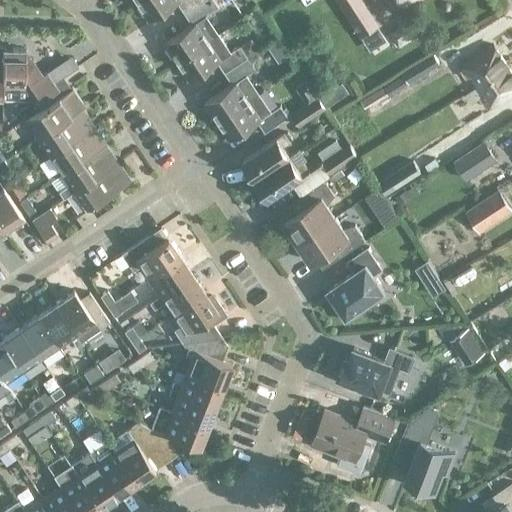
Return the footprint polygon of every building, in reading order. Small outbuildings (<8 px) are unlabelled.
[(184,13),(202,0),(138,0),(136,2),(148,20),(176,1),(184,13)] [(176,61),(218,33),(206,15),(218,7),(213,0),(202,0),(184,13),(191,24),(163,43),(176,61)] [(337,0),(360,36),(374,27),(356,0),(337,0)] [(419,34),(410,19),(388,33),(398,48),(419,34)] [(224,73),(247,57),(239,45),(230,51),(218,33),(176,61),(188,80),(216,61),(224,73)] [(476,86),(507,66),(493,44),(462,64),(476,86)] [(31,98),(53,83),(45,72),(41,75),(24,74),(24,48),(2,48),(2,86),(2,98),(31,98)] [(92,48),(71,62),(79,74),(100,60),(92,48)] [(432,53),(402,71),(403,74),(383,86),(383,85),(361,99),(366,107),(397,88),(400,91),(417,81),(416,78),(439,64),(432,53)] [(247,57),(224,73),(232,84),(204,103),(216,121),(248,100),(236,82),(255,69),(247,57)] [(511,73),(507,66),(476,86),(490,108),(511,93),(511,73)] [(36,138),(80,108),(67,90),(61,94),(53,83),(31,98),(38,109),(23,119),(36,138)] [(283,106),(299,96),(293,86),(277,95),(283,106)] [(248,100),(216,121),(229,140),(257,121),(264,132),(287,117),(279,105),(271,110),(259,92),(248,100)] [(298,125),(324,108),(317,97),(291,115),(298,125)] [(48,156),(92,126),(80,108),(36,138),(48,156)] [(60,174),(104,144),(92,126),(48,156),(60,174)] [(255,179),(289,156),(282,147),(290,142),(283,132),(242,160),(255,179)] [(337,141),(317,154),(329,173),(356,155),(349,145),(342,149),(337,141)] [(466,179),(496,159),(484,141),(454,160),(466,179)] [(72,191),(116,162),(104,144),(60,174),(72,191)] [(289,156),(255,179),(268,198),(309,170),(303,161),(295,166),(289,156)] [(425,165),(429,171),(439,165),(435,158),(425,165)] [(379,181),(386,193),(421,172),(413,159),(379,181)] [(3,160),(0,161),(0,173),(5,180),(13,175),(3,160)] [(116,162),(72,191),(85,210),(128,180),(116,162)] [(468,180),(472,190),(505,176),(501,166),(468,180)] [(344,174),(341,169),(332,174),(335,180),(344,174)] [(16,198),(25,192),(15,178),(7,184),(16,198)] [(293,244),(336,215),(328,203),(334,195),(324,180),(298,197),(305,207),(284,221),(289,229),(286,233),(293,244)] [(364,195),(371,207),(385,197),(378,187),(364,195)] [(0,224),(5,232),(24,220),(2,188),(0,189),(0,224)] [(478,231),(511,209),(498,188),(465,210),(478,231)] [(404,191),(395,196),(400,204),(409,198),(404,191)] [(28,214),(34,210),(25,197),(19,201),(28,214)] [(49,207),(31,219),(46,241),(57,234),(49,222),(55,217),(49,207)] [(336,215),(293,244),(300,254),(305,253),(310,261),(332,247),(338,257),(364,239),(354,224),(344,227),(336,215)] [(147,278),(179,256),(160,227),(120,254),(132,271),(139,266),(147,278)] [(104,241),(91,253),(102,267),(116,255),(104,241)] [(383,289),(372,274),(380,268),(366,247),(347,261),(353,271),(327,288),(338,304),(334,306),(344,321),(356,313),(353,309),(383,289)] [(179,256),(147,278),(159,296),(191,274),(179,256)] [(191,274),(159,296),(149,303),(153,308),(163,302),(171,314),(203,292),(191,274)] [(54,302),(80,341),(108,322),(88,292),(78,299),(73,290),(54,302)] [(106,306),(114,301),(106,290),(99,295),(106,306)] [(213,296),(208,300),(203,292),(171,314),(179,326),(173,330),(181,342),(221,337),(211,323),(225,314),(213,296)] [(114,301),(106,306),(113,316),(121,311),(114,301)] [(36,314),(58,346),(70,338),(77,347),(82,344),(80,341),(54,302),(36,314)] [(40,358),(58,346),(36,314),(18,326),(40,358)] [(22,370),(40,358),(18,326),(0,339),(22,370)] [(130,341),(138,336),(131,326),(123,331),(130,341)] [(469,328),(450,339),(465,364),(484,353),(469,328)] [(138,336),(130,341),(137,352),(145,347),(138,336)] [(226,345),(221,337),(181,342),(184,346),(188,348),(185,355),(191,357),(186,371),(222,385),(230,364),(220,360),(226,345)] [(5,382),(22,370),(0,339),(0,338),(0,376),(8,389),(9,389),(5,382)] [(388,395),(399,366),(408,370),(413,356),(389,347),(384,359),(353,347),(348,358),(344,357),(337,376),(341,377),(340,381),(354,387),(356,383),(388,395)] [(147,351),(137,358),(142,365),(143,364),(152,358),(147,351)] [(142,365),(137,358),(126,365),(131,372),(142,365)] [(152,358),(143,364),(146,369),(155,362),(152,358)] [(83,372),(89,382),(102,373),(96,363),(83,372)] [(214,405),(222,385),(186,371),(181,383),(173,380),(170,388),(214,405)] [(104,380),(108,387),(119,381),(114,373),(104,380)] [(0,394),(3,393),(7,399),(13,395),(8,389),(0,376),(0,394)] [(108,387),(104,380),(93,387),(98,394),(108,387)] [(75,392),(80,400),(90,393),(85,385),(75,392)] [(49,393),(53,400),(63,393),(59,386),(49,393)] [(207,425),(214,405),(170,388),(168,395),(175,397),(170,411),(207,425)] [(80,400),(75,392),(64,400),(69,407),(80,400)] [(39,395),(28,402),(35,412),(45,405),(39,395)] [(363,405),(357,422),(324,409),(311,443),(354,460),(367,427),(387,435),(394,417),(363,405)] [(207,425),(170,411),(158,407),(150,427),(148,428),(147,427),(146,427),(168,459),(180,451),(184,441),(199,446),(207,425)] [(9,419),(14,426),(27,417),(23,410),(9,419)] [(39,417),(44,424),(54,417),(49,410),(39,417)] [(44,424),(39,417),(29,424),(34,431),(44,424)] [(154,469),(168,459),(146,427),(147,427),(137,420),(107,441),(113,449),(135,482),(154,469)] [(414,456),(404,479),(434,491),(442,471),(448,473),(455,452),(427,441),(432,428),(413,421),(401,451),(414,456)] [(0,425),(0,434),(9,428),(5,422),(0,425)] [(3,441),(8,449),(19,441),(14,434),(3,441)] [(0,454),(8,449),(3,441),(0,443),(0,454)] [(117,494),(135,482),(113,449),(102,457),(95,447),(88,451),(117,494)] [(99,506),(117,494),(88,451),(70,464),(77,473),(99,506)] [(76,511),(90,511),(99,506),(77,473),(59,486),(76,511)] [(511,511),(511,482),(511,481),(487,497),(495,508),(489,511),(511,511)] [(76,511),(59,486),(41,498),(50,511),(76,511)] [(50,511),(41,498),(23,510),(24,511),(50,511)] [(24,511),(23,510),(17,500),(0,511),(24,511)]
